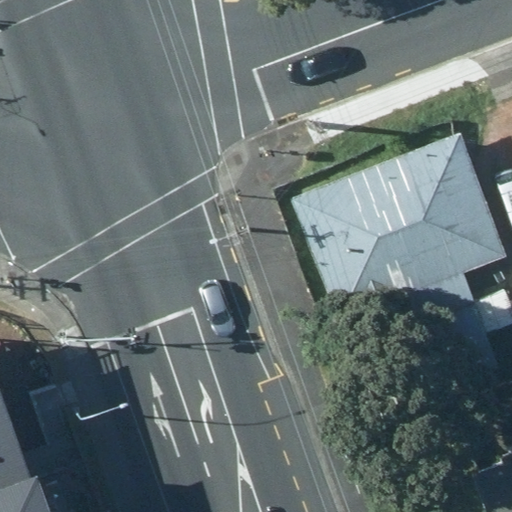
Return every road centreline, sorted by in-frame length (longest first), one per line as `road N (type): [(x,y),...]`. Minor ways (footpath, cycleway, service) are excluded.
road 1 (primary): [(87,105),(245,511)]
road 2 (tertiary): [(409,0),(87,105)]
